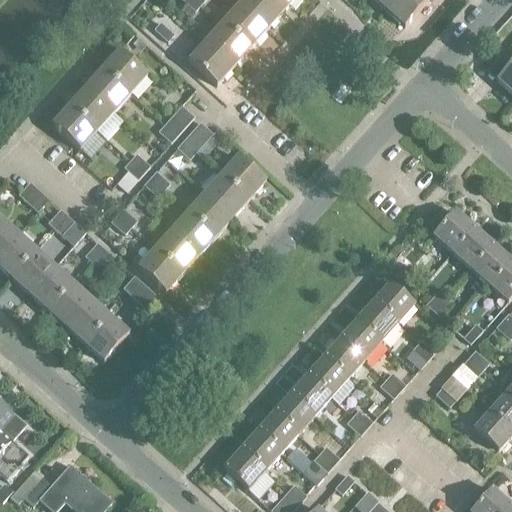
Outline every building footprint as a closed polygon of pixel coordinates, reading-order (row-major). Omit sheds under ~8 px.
[(201,8),(192,0),(182,0),(181,2),(195,15),(201,8)] [(192,0),(201,8),(208,1),(206,0),(192,0)] [(265,0),(247,0),(239,10),(267,34),(283,16),(265,0)] [(265,0),(283,16),(297,0),(265,0)] [(369,0),(386,15),(398,0),(369,0)] [(426,0),(398,0),(386,15),(405,31),(430,3),(426,0)] [(239,10),(223,28),(250,53),(267,34),(239,10)] [(168,46),(175,38),(160,25),(154,33),(168,46)] [(223,28),(206,47),(234,71),(250,53),(223,28)] [(206,47),(198,55),(191,49),(182,60),(217,91),(234,71),(206,47)] [(511,50),(506,57),(502,62),(510,69),(497,85),(511,98),(511,50)] [(120,56),(103,75),(131,100),(148,81),(120,56)] [(131,100),(103,75),(86,93),(114,118),(131,100)] [(114,118),(86,93),(70,111),(98,136),(114,118)] [(195,121),(182,109),(163,129),(176,141),(195,121)] [(98,136),(70,111),(53,130),(81,155),(98,136)] [(213,137),(200,125),(182,146),(195,158),(213,137)] [(176,141),(163,129),(158,135),(171,147),(176,141)] [(195,158),(182,146),(176,152),(190,164),(195,158)] [(136,157),(129,165),(144,178),(151,170),(136,157)] [(238,162),(221,181),(249,206),(266,186),(238,162)] [(129,165),(123,171),(112,184),(126,197),(138,184),(144,178),(129,165)] [(150,182),(164,195),(170,187),(156,175),(150,182)] [(221,181),(205,199),(232,224),(249,206),(221,181)] [(150,182),(143,189),(158,202),(164,195),(150,182)] [(30,185),(22,194),(18,199),(38,216),(49,203),(30,185)] [(16,195),(7,187),(0,195),(0,202),(5,207),(16,195)] [(205,199),(188,218),(216,242),(232,224),(205,199)] [(137,224),(123,212),(116,219),(131,231),(137,224)] [(54,233),(67,219),(60,213),(47,227),(54,233)] [(434,240),(453,257),(474,234),(455,216),(434,240)] [(188,218),(172,236),(199,261),(216,242),(188,218)] [(61,240),(74,226),(67,219),(54,233),(61,240)] [(131,231),(116,219),(110,226),(125,238),(131,231)] [(0,259),(18,240),(0,223),(0,259)] [(492,250),(474,234),(453,257),(471,274),(492,250)] [(172,236),(155,255),(182,279),(199,261),(172,236)] [(18,240),(0,259),(0,273),(12,284),(36,256),(18,240)] [(91,266),(104,252),(97,246),(84,260),(91,266)] [(511,267),(492,250),(471,274),(489,290),(511,267)] [(98,273),(111,259),(104,252),(91,266),(98,273)] [(407,266),(408,267),(412,263),(400,253),(384,271),(395,281),(407,266)] [(155,255),(138,274),(165,298),(182,279),(155,255)] [(36,256),(12,284),(30,300),(55,273),(36,256)] [(511,303),(511,267),(489,290),(508,308),(511,303)] [(55,273),(30,300),(48,317),(73,289),(55,273)] [(131,299),(142,286),(134,279),(122,292),(131,299)] [(149,316),(150,314),(161,303),(142,286),(131,299),(149,316)] [(73,289),(48,317),(67,333),(91,306),(73,289)] [(390,289),(373,308),(397,330),(414,311),(390,289)] [(433,315),(445,300),(438,294),(426,308),(433,315)] [(440,321),(452,307),(445,300),(433,315),(440,321)] [(91,306),(67,333),(85,350),(110,322),(91,306)] [(397,330),(373,308),(356,326),(381,348),(397,330)] [(511,320),(508,317),(502,324),(511,333),(511,320)] [(110,322),(85,350),(104,367),(129,339),(110,322)] [(511,341),(511,333),(502,324),(495,332),(510,344),(511,341)] [(381,348),(356,326),(340,344),(364,367),(381,348)] [(463,342),(470,348),(483,334),(475,327),(463,342)] [(419,346),(433,359),(439,352),(425,339),(419,346)] [(364,367),(340,344),(323,363),(348,385),(364,367)] [(412,354),(426,366),(433,359),(419,346),(412,354)] [(467,363),(482,375),(489,367),(474,354),(467,363)] [(348,385),(323,363),(307,381),(331,403),(348,385)] [(467,392),(478,380),(482,375),(467,363),(453,379),(467,392)] [(386,383),(400,396),(406,389),(392,376),(386,383)] [(331,403),(307,381),(290,400),(315,422),(331,403)] [(379,390),(393,403),(400,396),(386,383),(379,390)] [(441,392),(435,399),(449,412),(455,405),(441,392)] [(511,402),(507,398),(490,416),(511,435),(511,402)] [(315,422),(290,400),(274,418),(298,440),(315,422)] [(12,449),(26,433),(13,421),(11,422),(0,412),(0,480),(7,487),(28,463),(12,449)] [(352,420),(367,433),(373,426),(359,413),(352,420)] [(498,457),(511,441),(511,435),(490,416),(473,435),(498,457)] [(298,440),(274,418),(257,436),(282,458),(298,440)] [(346,428),(361,440),(367,433),(352,420),(346,428)] [(282,458),(257,436),(241,455),(265,477),(282,458)] [(319,457),(334,470),(340,463),(326,450),(319,457)] [(265,477),(241,455),(223,474),(248,496),(265,477)] [(313,464),(327,477),(334,470),(319,457),(313,464)] [(66,511),(108,511),(111,509),(69,471),(51,491),(43,484),(23,506),(29,511),(34,511),(39,507),(43,511),(62,511),(64,510),(66,511)] [(334,492),(336,494),(342,499),(355,485),(347,478),(334,492)] [(0,504),(1,506),(12,494),(4,487),(0,491),(0,504)] [(287,496),(300,508),(307,500),(294,488),(287,496)] [(474,511),(509,511),(511,510),(492,493),(474,511)] [(272,511),(296,511),(300,508),(287,496),(272,511)]
